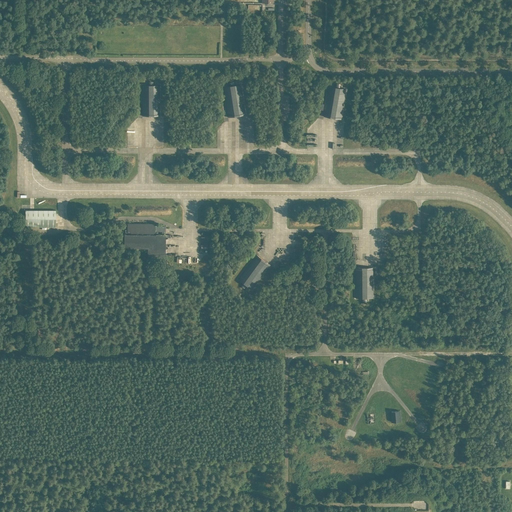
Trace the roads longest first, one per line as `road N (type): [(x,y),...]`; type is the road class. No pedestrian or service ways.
road 1 (unclassified): [(511,69),(321,69),(309,57),(308,0)]
road 2 (track): [(511,58),(336,59),(325,47)]
